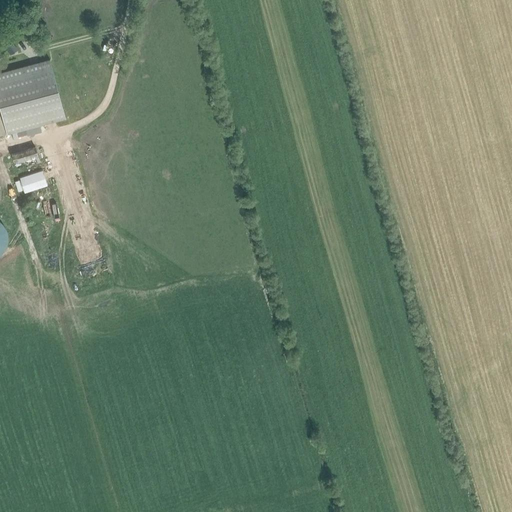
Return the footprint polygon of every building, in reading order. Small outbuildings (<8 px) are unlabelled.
[(4,47),(10,55),(17,50),(11,42),(4,47)] [(0,135),(11,132),(13,140),(18,139),(18,137),(40,131),(39,125),(64,118),(49,60),(0,73),(0,135)] [(14,153),(20,170),(42,162),(37,146),(14,153)] [(27,193),(50,185),(45,170),(21,177),(27,193)] [(97,229),(75,233),(82,268),(104,263),(97,229)]
